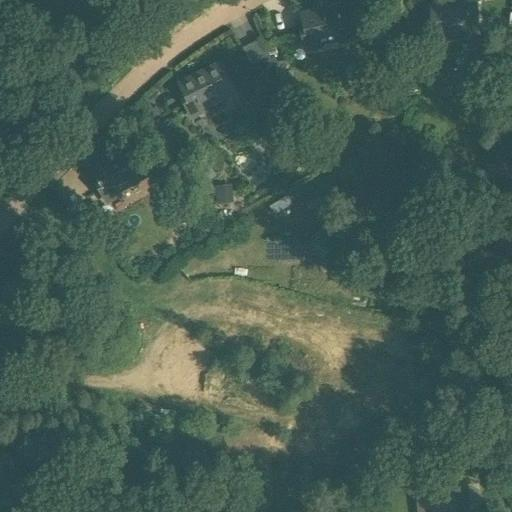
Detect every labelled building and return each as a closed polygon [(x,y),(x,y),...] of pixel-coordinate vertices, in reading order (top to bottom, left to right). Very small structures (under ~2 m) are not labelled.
[(435,21),(430,21),(432,42),(444,41),(443,38),(477,36),(475,6),(434,8),(435,21)] [(308,28),(303,29),(308,49),(319,46),(319,43),(352,36),(345,7),(305,16),(308,28)] [(219,66),(182,84),(188,95),(184,97),(193,116),(204,110),(203,107),(233,92),(219,66)] [(132,149),(96,169),(102,180),(98,182),(108,200),(118,194),(117,192),(146,175),(132,149)] [(385,360),(395,313),(318,296),(323,274),(284,265),(280,284),(241,275),(235,302),(365,331),(360,354),(385,360)] [(323,475),(323,472),(321,472),(321,473),(302,475),(302,473),(300,473),(300,476),(285,477),(285,478),(288,478),(289,502),(287,502),(287,504),(302,503),(302,505),(303,505),(303,503),(311,503),(311,505),(313,504),(313,502),(341,500),(341,498),(339,499),(338,495),(337,484),(337,475),(336,475),(336,474),(323,475)] [(159,481),(138,492),(143,501),(164,490),(159,481)] [(450,511),(448,494),(418,497),(419,511),(450,511)]
